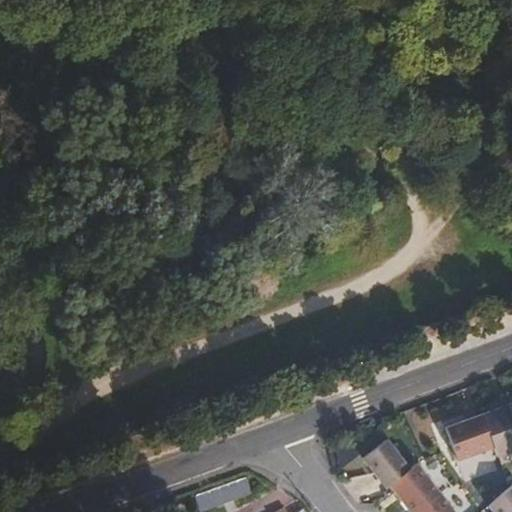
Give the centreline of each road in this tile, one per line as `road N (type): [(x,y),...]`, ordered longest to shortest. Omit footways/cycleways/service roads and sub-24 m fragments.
road 1 (track): [(193,0),(434,212),(443,248),(405,277),(47,438)]
road 2 (tertiary): [(276,442),(511,353)]
road 3 (tertiary): [(75,511),(276,442)]
